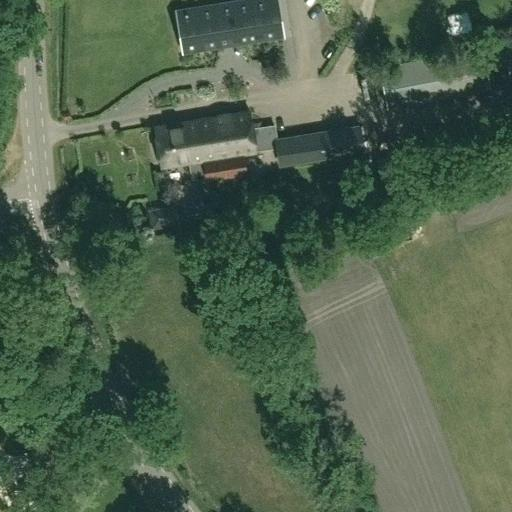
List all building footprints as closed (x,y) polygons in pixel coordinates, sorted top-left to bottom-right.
[(221,43),(237,40),(238,42),(283,35),(276,0),(248,0),(177,12),(183,51),(221,45),(221,43)] [(491,91),(483,48),(381,69),(389,112),(491,91)] [(231,163),(231,159),(256,155),(249,110),(154,125),(161,170),(204,163),(204,167),(207,183),(234,178),(232,163),(231,163)] [(323,159),(323,162),(363,156),(359,129),(279,141),(283,166),(323,159)] [(151,230),(161,229),(159,209),(148,211),(151,230)]
